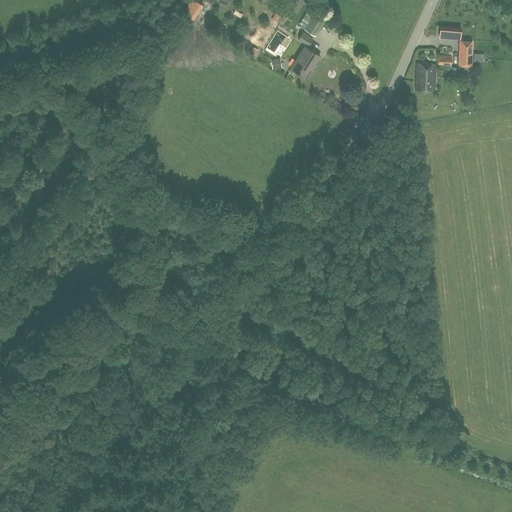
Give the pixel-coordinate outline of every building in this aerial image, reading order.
[(316,37),(326,20),(315,12),(304,29),(316,37)] [(179,20),(187,25),(190,21),(182,16),(179,20)] [(313,38),(302,31),(297,39),(308,46),(313,38)] [(459,39),(458,65),(471,65),(473,40),(459,39)] [(304,47),(291,67),(304,75),(312,63),(314,65),(319,56),(304,47)] [(288,54),(279,57),(281,65),(290,62),(288,54)] [(451,55),(438,54),(438,64),(445,64),(445,69),(451,69),(451,55)] [(280,67),(279,58),(271,60),(272,68),(280,67)] [(417,63),(416,89),(434,90),(435,64),(417,63)]
